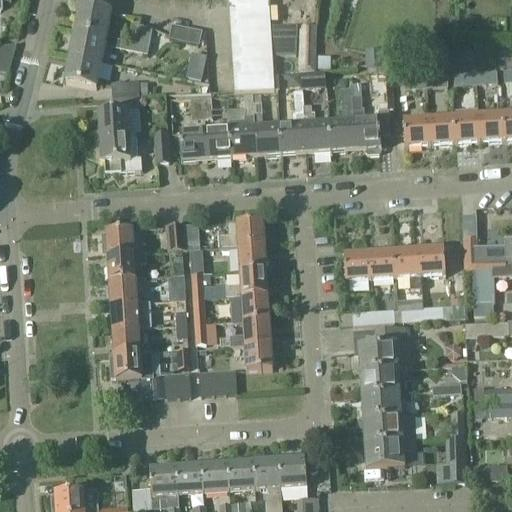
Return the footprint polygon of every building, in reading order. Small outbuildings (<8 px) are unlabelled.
[(10,2),(10,0),(0,0),(0,12),(1,13),(0,3),(10,2)] [(268,24),(267,7),(230,8),(231,25),(268,24)] [(75,34),(107,40),(112,14),(80,8),(75,34)] [(269,40),(268,24),(231,25),(232,41),(269,40)] [(198,46),(200,34),(171,28),(168,40),(198,46)] [(135,45),(134,54),(147,57),(152,31),(139,29),(135,45)] [(281,29),(272,29),(273,42),(281,42),(281,29)] [(113,41),(107,40),(75,34),(70,58),(102,65),(109,66),(112,51),(113,41)] [(269,55),(269,40),(232,41),(233,57),(269,55)] [(135,45),(113,41),(112,51),(134,54),(135,45)] [(315,74),(316,43),(299,42),(299,74),(315,74)] [(383,53),(366,53),(366,69),(384,68),(383,53)] [(270,70),(269,55),(233,57),(234,71),(270,70)] [(97,91),(102,65),(70,58),(65,85),(97,91)] [(331,59),(319,59),(319,72),(331,72),(331,59)] [(271,84),(270,70),(234,71),(235,84),(271,84)] [(475,77),(476,86),(492,85),(491,76),(475,77)] [(458,88),(476,86),(475,77),(458,78),(458,88)] [(430,79),(431,91),(443,90),(443,78),(430,79)] [(417,92),(431,91),(430,79),(416,80),(417,92)] [(303,98),(328,97),(327,82),(302,84),(302,94),(303,98)] [(273,99),(271,84),(235,84),(236,99),(273,99)] [(137,85),(112,87),(113,102),(138,100),(137,87),(137,85)] [(147,87),(137,87),(138,100),(147,99),(147,87)] [(354,126),(353,100),(352,94),(352,92),(340,93),(343,127),(354,126)] [(294,130),(304,129),(303,109),(303,98),(302,94),(293,95),(294,109),(298,109),(298,115),(293,115),(294,130)] [(362,99),(353,100),(354,126),(365,125),(364,111),(363,111),(362,99)] [(139,112),(138,100),(113,102),(114,114),(99,115),(101,140),(131,138),(129,113),(139,112)] [(203,101),(204,121),(215,121),(213,100),(203,101)] [(194,122),(204,121),(203,101),(193,102),(194,122)] [(253,107),(255,133),(263,132),(261,106),(253,107)] [(246,133),(255,133),(253,107),(245,107),(246,133)] [(330,128),(316,129),(315,115),(312,115),(312,114),(311,114),(311,109),(303,109),(304,129),(306,158),(331,156),(330,128)] [(354,126),(356,154),(367,154),(367,157),(369,158),(380,158),(382,156),(382,153),(382,152),(382,139),(391,138),(389,112),(380,113),(381,124),(365,125),(354,126)] [(505,145),(511,144),(511,117),(503,118),(505,145)] [(480,146),(505,145),(503,118),(478,120),(480,146)] [(459,148),(480,146),(478,120),(458,122),(459,148)] [(435,150),(459,148),(458,122),(433,123),(435,150)] [(405,152),(435,150),(433,123),(404,125),(405,152)] [(331,156),(356,154),(354,126),(343,127),(330,128),(331,156)] [(282,159),(306,158),(304,129),(294,130),(280,131),(282,159)] [(257,161),(282,159),(280,131),(263,132),(255,133),(257,161)] [(232,163),(257,161),(255,133),(246,133),(230,134),(232,163)] [(207,164),(232,163),(230,134),(205,136),(207,164)] [(168,136),(155,137),(156,167),(170,166),(168,136)] [(182,166),(207,164),(205,136),(180,138),(182,166)] [(131,138),(101,140),(102,166),(105,166),(106,178),(121,176),(142,175),(141,161),(137,161),(136,138),(131,138)] [(240,252),(266,250),(264,224),(227,226),(228,239),(220,240),(221,253),(240,252)] [(186,229),(187,245),(197,245),(196,228),(186,229)] [(188,255),(187,245),(186,229),(167,230),(169,256),(188,255)] [(107,250),(108,260),(135,259),(133,233),(106,235),(107,238),(104,238),(105,250),(107,250)] [(477,241),(465,241),(466,275),(471,275),(491,274),(506,274),(506,268),(506,261),(478,262),(477,241)] [(241,276),(268,274),(266,250),(240,252),(241,276)] [(419,255),(420,281),(446,279),(444,253),(419,255)] [(421,293),(420,281),(419,255),(393,256),(395,283),(410,281),(411,294),(421,293)] [(370,284),(395,283),(393,256),(369,258),(370,284)] [(110,286),(137,284),(136,268),(145,268),(144,258),(135,259),(108,260),(110,286)] [(347,286),(370,284),(369,258),(345,260),(347,286)] [(192,279),(203,278),(202,267),(204,267),(204,259),(191,260),(192,279)] [(173,281),(184,280),(183,261),(170,262),(170,271),(173,271),(173,281)] [(511,267),(506,268),(506,274),(491,274),(491,281),(511,280),(511,267)] [(243,301),(269,299),(268,274),(241,276),(242,289),(228,290),(228,302),(243,301)] [(491,274),(471,275),(472,305),(492,304),(491,281),(491,274)] [(192,279),(189,279),(191,305),(203,304),(203,291),(214,290),(213,278),(192,279)] [(175,306),(186,305),(184,280),(173,281),(175,306)] [(111,310),(147,307),(145,283),(137,284),(110,286),(111,310)] [(245,326),(271,324),(269,299),(243,301),(245,326)] [(177,330),(188,329),(186,305),(175,306),(177,330)] [(113,334),(140,332),(139,322),(148,321),(147,307),(111,310),(113,334)] [(192,329),(205,328),(204,308),(191,308),(192,329)] [(423,322),(423,325),(465,323),(464,311),(422,313),(423,319),(423,322)] [(353,329),(373,328),(372,316),(352,317),(353,329)] [(232,352),(246,351),(273,349),(271,324),(245,326),(246,340),(231,341),(232,352)] [(509,326),(467,328),(467,342),(510,340),(509,326)] [(205,328),(192,329),(194,349),(206,348),(205,328)] [(188,329),(177,330),(178,343),(188,342),(188,329)] [(115,360),(142,358),(140,332),(113,334),(115,360)] [(409,332),(377,335),(378,349),(359,350),(360,376),(412,373),(409,332)] [(273,349),(246,351),(248,375),(274,373),(273,349)] [(188,355),(179,356),(180,373),(189,372),(188,355)] [(142,358),(115,360),(116,384),(143,382),(142,358)] [(362,401),(401,398),(399,374),(360,376),(362,401)] [(214,401),(226,400),(225,376),(212,377),(214,401)] [(225,376),(226,400),(237,399),(236,376),(225,376)] [(201,402),(214,401),(212,377),(200,377),(201,402)] [(179,379),(180,403),(193,402),(192,396),(191,378),(179,379)] [(167,404),(180,403),(179,379),(166,380),(167,401),(167,404)] [(154,405),(167,404),(167,401),(166,380),(152,381),(154,405)] [(491,407),(511,406),(511,392),(484,393),(484,407),(491,407)] [(364,424),(403,422),(401,398),(362,401),(364,424)] [(511,406),(491,407),(491,420),(511,419),(511,406)] [(453,442),(464,441),(462,418),(451,418),(453,442)] [(365,448),(414,445),(413,421),(403,422),(364,424),(365,448)] [(467,443),(447,444),(447,470),(447,487),(459,487),(469,486),(467,443)] [(414,445),(365,448),(367,473),(406,470),(405,457),(415,456),(414,445)] [(277,465),(279,493),(308,491),(306,463),(277,465)] [(280,511),(279,493),(277,465),(253,467),(255,494),(269,493),(269,499),(264,500),(265,511),(280,511)] [(228,496),(255,494),(253,467),(226,469),(228,496)] [(204,498),(228,496),(226,469),(202,471),(204,498)] [(506,470),(473,471),(473,485),(506,484),(506,470)] [(176,500),(204,498),(202,471),(174,473),(176,500)] [(177,511),(176,500),(174,473),(151,474),(153,494),(133,495),(134,511),(177,511)] [(56,509),(56,511),(98,511),(97,494),(56,497),(56,498),(53,498),(54,509),(56,509)] [(295,511),(316,511),(316,501),(295,503),(295,511)]
